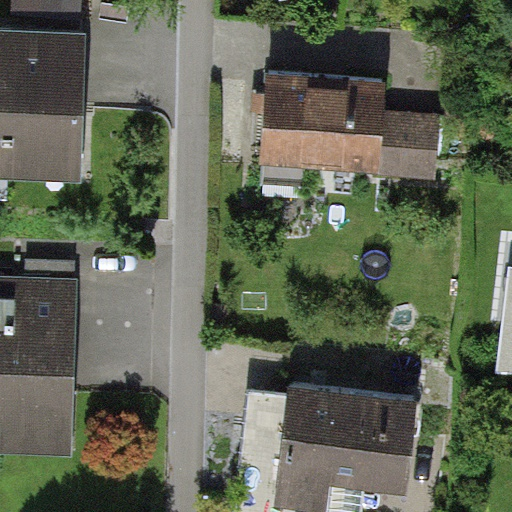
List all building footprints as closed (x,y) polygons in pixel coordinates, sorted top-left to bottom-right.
[(0,169),(78,172),(84,32),(0,28),(0,169)] [(374,82),(255,72),(248,159),(432,176),(437,124),(371,118),(374,82)] [(511,267),(508,267),(500,349),(511,350),(511,267)] [(0,445),(61,448),(69,282),(0,278),(0,445)] [(425,409),(276,392),(263,504),(318,510),(323,463),(417,474),(425,409)]
